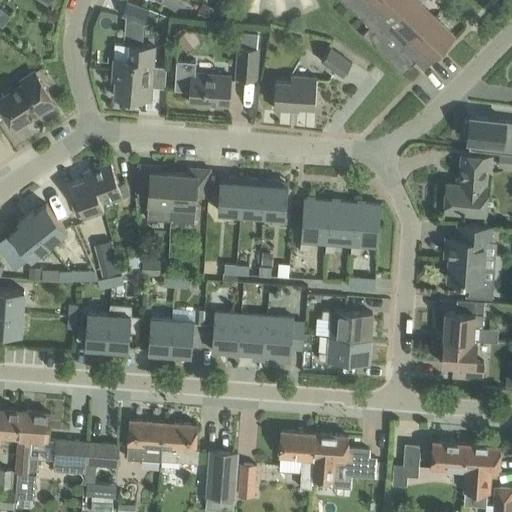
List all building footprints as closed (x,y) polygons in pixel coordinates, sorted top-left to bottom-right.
[(130,0),(127,0),(122,14),(132,17),(130,42),(143,43),(144,22),(149,7),(130,0)] [(344,0),(370,25),(363,32),(403,72),(416,59),(424,67),(456,35),(420,0),(344,0)] [(0,6),(0,5),(0,22),(2,24),(11,14),(0,6)] [(155,44),(143,43),(130,42),(115,41),(113,78),(116,78),(115,95),(140,97),(140,91),(152,92),(152,85),(165,86),(167,65),(154,64),(155,44)] [(237,76),(256,77),(258,46),(240,45),(237,76)] [(322,59),(343,74),(352,61),(331,46),(322,59)] [(189,100),(229,103),(231,74),(197,72),(197,59),(178,58),(176,87),(190,88),(189,100)] [(24,81),(0,96),(0,102),(15,125),(39,110),(40,111),(56,101),(35,69),(22,78),(24,81)] [(315,105),(317,75),(291,73),(291,79),(276,78),(274,107),(299,109),(300,104),(315,105)] [(467,139),(470,139),(469,147),(511,152),(511,118),(470,114),(470,119),(466,119),(464,133),(468,134),(467,139)] [(499,163),(511,164),(511,152),(500,151),(499,163)] [(491,169),(492,154),(462,152),(459,182),(447,181),(445,208),(485,211),(487,184),(486,184),(487,168),(491,169)] [(111,160),(91,167),(105,206),(103,201),(129,192),(125,180),(119,182),(111,160)] [(147,216),(172,218),(175,171),(152,169),(152,163),(139,162),(137,189),(149,190),(147,216)] [(172,218),(195,219),(197,195),(209,195),(211,167),(198,166),(197,172),(175,171),(172,218)] [(105,206),(91,167),(84,169),(86,176),(73,181),(80,200),(73,202),(78,215),(105,206)] [(218,209),(241,211),(244,176),(229,175),(229,179),(220,178),(218,209)] [(241,211),(263,212),(266,177),(265,181),(258,181),(258,177),(244,176),(241,211)] [(263,212),(286,214),(288,183),(280,182),(280,178),(266,177),(263,212)] [(311,238),(327,239),(330,198),(304,196),(300,248),(310,249),(311,238)] [(336,242),(352,243),(355,200),(330,198),(327,239),(328,239),(327,249),(335,250),(336,242)] [(352,243),(352,251),(360,252),(361,243),(378,244),(381,202),(355,200),(352,243)] [(34,207),(26,213),(49,241),(67,227),(47,202),(36,210),(34,207)] [(49,241),(26,213),(19,219),(21,222),(11,231),(31,256),(49,241)] [(493,224),(458,222),(457,236),(451,235),(448,278),(470,279),(469,293),(493,295),(494,281),(483,280),(486,239),(492,239),(493,224)] [(11,231),(0,239),(0,246),(16,268),(31,256),(11,231)] [(113,238),(96,240),(99,271),(116,269),(113,238)] [(123,260),(123,271),(140,271),(140,255),(130,255),(130,260),(123,260)] [(142,271),(160,272),(161,258),(143,257),(142,271)] [(224,269),(237,270),(237,262),(225,261),(224,269)] [(237,270),(248,271),(249,263),(237,262),(237,270)] [(259,272),(271,273),(272,264),(260,264),(259,272)] [(97,276),(94,267),(77,268),(77,277),(97,276)] [(59,269),(59,278),(77,277),(77,268),(59,269)] [(123,280),(121,272),(109,274),(111,283),(123,280)] [(163,283),(175,284),(176,274),(164,273),(163,283)] [(349,284),(374,286),(375,274),(350,273),(349,284)] [(111,283),(109,274),(99,277),(100,285),(111,283)] [(175,284),(187,285),(188,275),(176,274),(175,284)] [(0,286),(0,308),(23,310),(25,288),(0,286)] [(446,309),(444,335),(475,338),(476,325),(483,326),(485,300),(458,298),(457,310),(446,309)] [(69,312),(77,313),(77,301),(69,301),(69,312)] [(110,312),(107,346),(129,348),(130,328),(131,314),(132,307),(132,302),(111,301),(111,302),(110,305),(110,312)] [(0,308),(0,330),(22,332),(23,310),(0,308)] [(332,316),(330,334),(368,336),(369,327),(372,328),(373,311),(323,308),(322,315),(332,316)] [(238,356),(239,351),(242,311),(215,309),(212,349),(232,350),(231,355),(238,356)] [(88,311),(86,345),(107,346),(110,312),(88,311)] [(264,358),(265,353),(268,313),(242,311),(239,351),(258,352),(257,357),(264,358)] [(68,324),(76,325),(77,313),(69,312),(68,324)] [(265,353),(284,354),(283,359),(291,360),(293,337),(303,337),(305,319),(294,318),(294,315),(268,313),(265,353)] [(149,349),(170,351),(173,317),(151,315),(149,349)] [(173,317),(170,351),(192,352),(194,318),(173,317)] [(330,334),(329,351),(320,350),(318,371),(327,371),(328,359),(369,362),(370,346),(367,345),(368,336),(330,334)] [(444,335),(442,362),(454,362),(453,374),(483,376),(485,350),(474,349),(475,338),(444,335)] [(0,406),(0,449),(1,450),(2,435),(18,436),(17,445),(19,446),(20,436),(22,409),(0,406)] [(16,470),(14,503),(29,504),(30,496),(34,496),(36,476),(29,475),(31,456),(32,437),(49,438),(51,411),(22,409),(20,436),(19,446),(17,445),(16,460),(28,461),(27,471),(16,470)] [(128,456),(161,458),(164,419),(130,417),(128,443),(129,444),(128,456)] [(161,458),(197,461),(198,447),(196,447),(198,421),(164,419),(161,458)] [(281,428),(279,454),(303,456),(301,484),(311,485),(312,477),(313,464),(315,430),(281,428)] [(313,464),(312,477),(333,479),(334,479),(336,459),(352,460),(351,472),(363,472),(375,473),(376,455),(369,454),(370,446),(356,445),(348,445),(349,433),(315,430),(313,464)] [(75,469),(86,470),(88,440),(55,437),(53,467),(75,469)] [(431,465),(465,468),(467,441),(433,439),(431,465)] [(86,492),(116,495),(116,483),(95,481),(96,463),(119,464),(121,442),(88,440),(86,470),(85,481),(87,481),(86,492)] [(463,488),(489,490),(490,469),(499,470),(501,444),(467,441),(465,468),(464,476),(463,488)] [(404,461),(391,461),(391,479),(417,478),(417,442),(403,443),(404,461)] [(206,505),(234,507),(238,450),(210,448),(206,505)] [(16,460),(15,468),(16,468),(16,470),(27,471),(28,461),(16,460)] [(237,492),(254,494),(256,463),(239,461),(237,492)] [(0,504),(14,505),(14,503),(16,470),(16,468),(15,468),(0,467),(0,504)] [(511,511),(511,486),(496,486),(495,506),(494,511),(511,511)]
